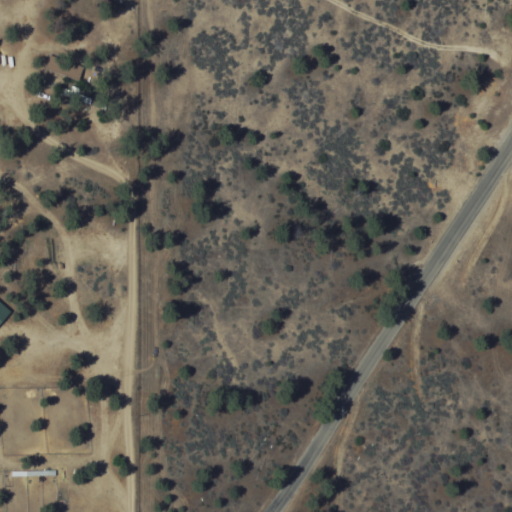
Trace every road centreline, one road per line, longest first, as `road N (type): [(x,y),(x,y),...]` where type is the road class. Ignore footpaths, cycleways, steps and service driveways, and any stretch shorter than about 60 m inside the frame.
road 1 (residential): [(274,511),(511,151)]
road 2 (track): [(327,0),(419,40),(486,50),(511,71)]
